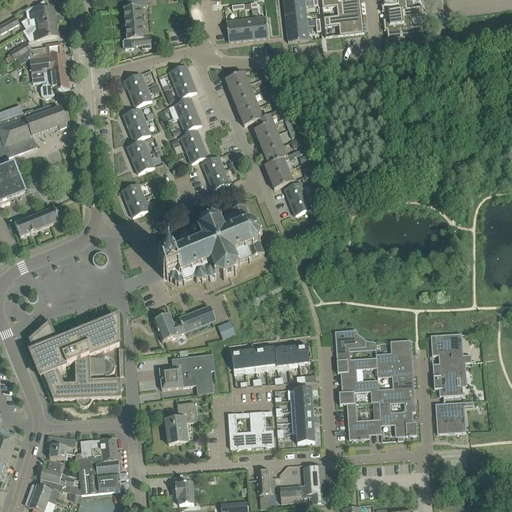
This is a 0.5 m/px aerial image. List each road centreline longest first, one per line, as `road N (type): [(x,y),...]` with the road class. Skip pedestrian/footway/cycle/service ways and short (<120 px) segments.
road 1 (residential): [(370,0),(375,50),(260,62),(211,57)]
road 2 (residential): [(135,472),(331,459)]
road 3 (residential): [(96,227),(130,231),(259,179)]
road 4 (tertiary): [(96,227),(86,77)]
road 5 (residential): [(259,179),(196,53)]
